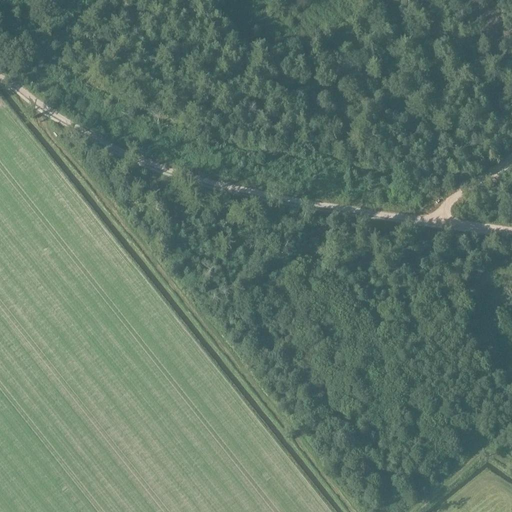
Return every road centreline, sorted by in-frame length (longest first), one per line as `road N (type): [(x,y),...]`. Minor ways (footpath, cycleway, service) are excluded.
road 1 (track): [(0,75),(88,131),(193,176),(511,230)]
road 2 (track): [(43,104),(51,136),(351,511)]
road 3 (track): [(414,511),(481,454),(511,469)]
